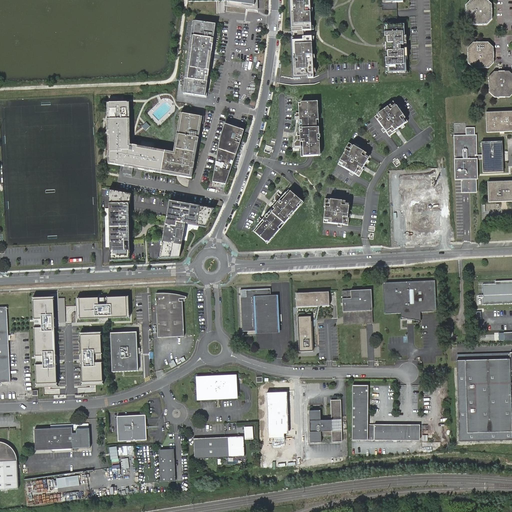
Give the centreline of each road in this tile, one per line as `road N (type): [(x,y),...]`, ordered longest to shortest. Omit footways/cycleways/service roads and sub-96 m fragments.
road 1 (residential): [(214,249),(260,112),(274,0)]
road 2 (residential): [(0,281),(196,269)]
road 3 (residential): [(408,372),(296,372),(227,352)]
road 4 (residential): [(443,253),(438,83)]
road 5 (residential): [(0,408),(92,405),(162,383)]
road 6 (residential): [(365,256),(370,190),(387,159),(427,132)]
road 7 (residential): [(226,264),(365,256)]
